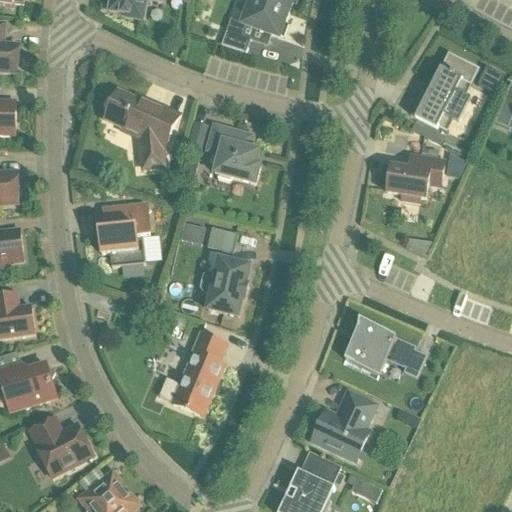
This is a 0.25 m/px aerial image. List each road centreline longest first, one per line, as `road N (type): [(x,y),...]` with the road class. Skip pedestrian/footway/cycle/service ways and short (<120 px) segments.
road 1 (residential): [(209,511),(153,467),(107,405),(87,354),(63,228),(69,30)]
road 2 (residential): [(367,123),(216,94),(69,30)]
road 3 (residential): [(247,511),(301,393),(340,278)]
road 4 (residential): [(511,346),(340,278)]
road 5 (residential): [(340,278),(367,123)]
road 6 (residential): [(367,123),(395,0)]
